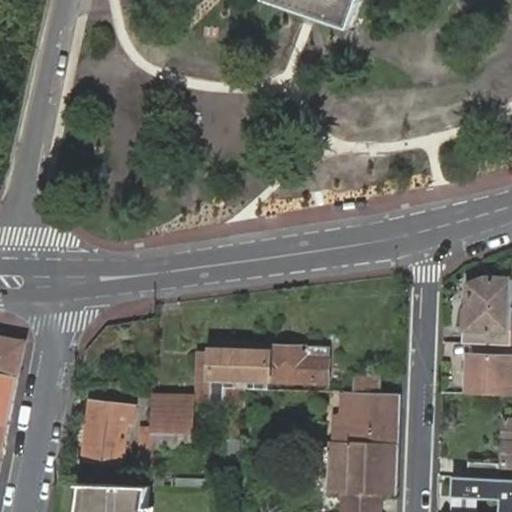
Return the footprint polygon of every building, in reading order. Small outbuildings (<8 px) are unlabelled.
[(282,0),(309,9),(318,12),(351,24),(356,26),(364,0),(282,0)] [(463,342),(511,345),(511,331),(511,278),(489,277),(487,277),(486,278),(479,281),(477,282),(471,283),(470,304),(468,304),(465,309),(463,342)] [(0,461),(2,462),(27,341),(0,335),(0,461)] [(262,389),(270,389),(270,379),(328,382),(329,349),(302,348),(301,348),(293,347),(291,347),(271,346),(270,351),(213,349),(212,376),(212,401),(226,402),(228,387),(246,388),(262,389)] [(212,376),(213,349),(201,349),(199,401),(212,401),(212,376)] [(467,393),(511,395),(511,356),(469,355),(467,393)] [(356,389),(382,390),(383,375),(356,374),(356,389)] [(246,408),(246,397),(246,388),(228,387),(226,402),(226,407),(242,408),(246,408)] [(262,398),(262,389),(246,388),(246,397),(262,398)] [(400,443),(402,393),(344,391),(343,414),(336,413),(334,442),(361,442),(400,443)] [(195,396),(155,395),(154,427),(153,434),(192,434),(193,435),(195,396)] [(84,458),(124,464),(130,422),(134,423),(136,406),(92,400),(84,458)] [(242,408),(226,407),(224,440),(226,440),(240,440),(242,408)] [(142,466),(153,465),(153,447),(153,434),(154,427),(148,427),(148,431),(142,431),(142,466)] [(153,434),(153,447),(191,448),(192,434),(153,434)] [(240,440),(226,440),(223,479),(223,488),(238,488),(240,440)] [(398,494),(400,443),(361,442),(334,442),(332,491),(360,492),(398,494)] [(469,477),(500,478),(500,463),(470,461),(469,477)] [(469,477),(455,476),(454,495),(502,496),(500,511),(511,511),(511,478),(500,478),(469,477)] [(152,477),(152,485),(219,487),(223,488),(223,479),(152,477)] [(88,511),(93,483),(85,482),(81,511),(88,511)] [(148,511),(149,505),(152,485),(93,483),(88,511),(148,511)] [(380,511),(382,494),(343,492),(341,511),(380,511)]
